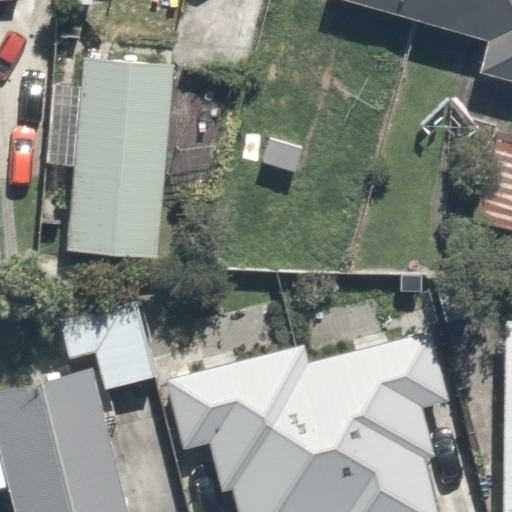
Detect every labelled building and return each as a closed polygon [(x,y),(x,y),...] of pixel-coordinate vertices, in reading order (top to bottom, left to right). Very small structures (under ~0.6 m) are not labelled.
[(511,0),(366,0),(489,30),(480,66),(511,74),(511,0)] [(182,57),(89,48),(72,246),(165,255),(182,57)] [(511,140),(495,135),(464,240),(511,254),(511,140)] [(142,290),(56,313),(67,354),(108,343),(118,382),(163,370),(142,290)] [(435,511),(421,456),(433,453),(419,406),(446,400),(427,330),(303,363),(299,344),(162,379),(180,449),(207,442),(219,491),(229,489),(234,511),(435,511)] [(145,511),(109,366),(0,393),(0,438),(18,511),(145,511)] [(488,511),(477,475),(430,490),(437,511),(488,511)]
